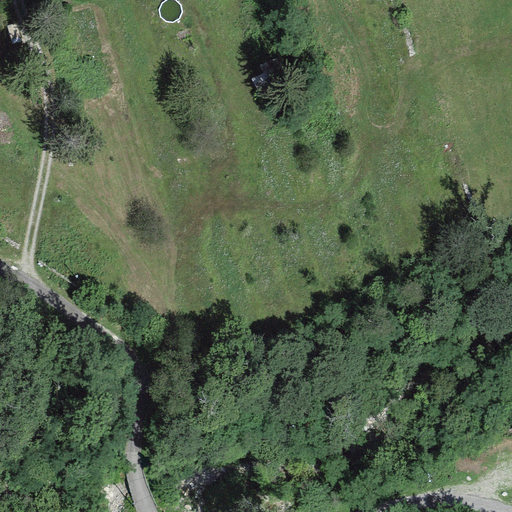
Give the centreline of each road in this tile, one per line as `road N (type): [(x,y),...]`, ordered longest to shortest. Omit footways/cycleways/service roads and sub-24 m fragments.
road 1 (unclassified): [(146,511),(130,463),(140,385),(128,362),(0,267)]
road 2 (unclassified): [(493,511),(433,500),(375,511)]
